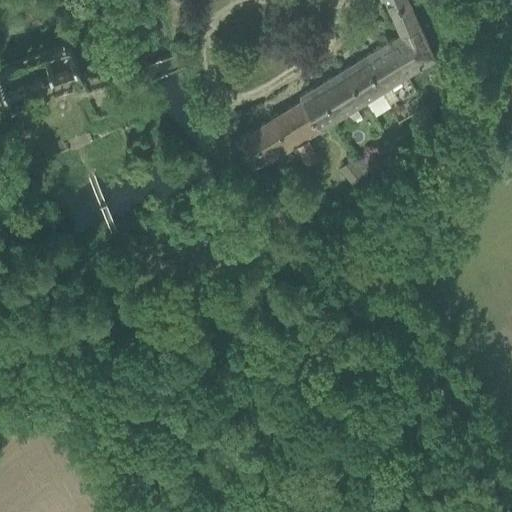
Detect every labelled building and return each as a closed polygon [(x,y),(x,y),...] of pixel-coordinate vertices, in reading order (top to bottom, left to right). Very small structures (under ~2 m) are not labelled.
[(418,25),(406,0),(383,0),(398,34),(418,25)] [(398,34),(386,42),(408,74),(434,59),(418,25),(398,34)] [(382,90),(408,74),(386,42),(361,57),(382,90)] [(54,63),(72,59),(70,47),(52,51),(54,63)] [(354,107),(382,90),(361,57),(333,75),(354,107)] [(333,75),(311,88),(320,102),(323,101),(334,119),(354,107),(333,75)] [(300,100),(271,118),(278,127),(288,121),(300,141),(319,130),(319,129),(334,119),(323,101),(320,102),(311,88),(298,96),(300,100)] [(278,127),(271,118),(236,140),(254,169),(300,141),(288,121),(278,127)] [(350,183),(363,172),(351,158),(338,168),(350,183)] [(233,221),(188,244),(206,280),(252,256),(233,221)]
